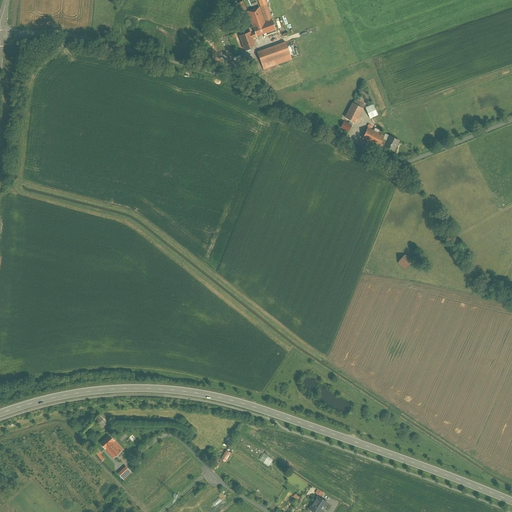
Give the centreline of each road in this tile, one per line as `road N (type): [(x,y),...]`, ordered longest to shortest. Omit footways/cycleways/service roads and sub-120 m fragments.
road 1 (unclassified): [(4,35),(74,36),(218,73),(393,160),(511,116)]
road 2 (secondary): [(0,412),(87,390),(196,392),(511,501)]
